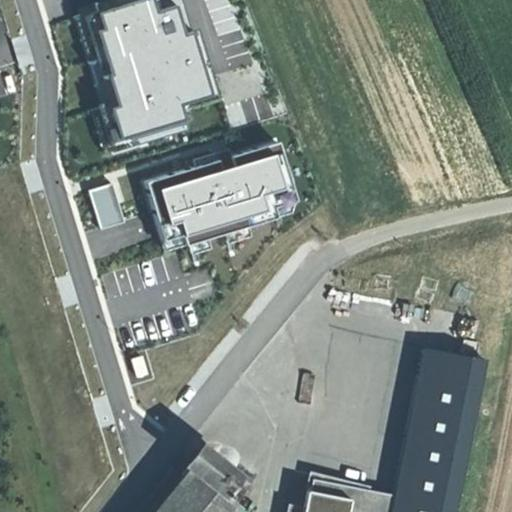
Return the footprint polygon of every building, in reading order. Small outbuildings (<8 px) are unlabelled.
[(82,15),(63,22),(105,146),(190,117),(186,105),(217,95),(185,0),(165,0),(157,3),(156,0),(101,0),(79,7),(82,15)] [(8,130),(0,131),(0,163),(15,160),(8,130)] [(268,140),(144,182),(162,234),(180,228),(183,237),(267,208),(264,200),(286,192),(268,140)] [(449,511),(479,359),(419,347),(389,495),(385,511),(360,511),(365,490),(366,486),(338,480),(337,484),(309,479),(302,509),(305,509),(304,511),(449,511)] [(229,511),(246,492),(198,453),(150,511),(229,511)] [(385,511),(389,495),(365,490),(360,511),(385,511)]
